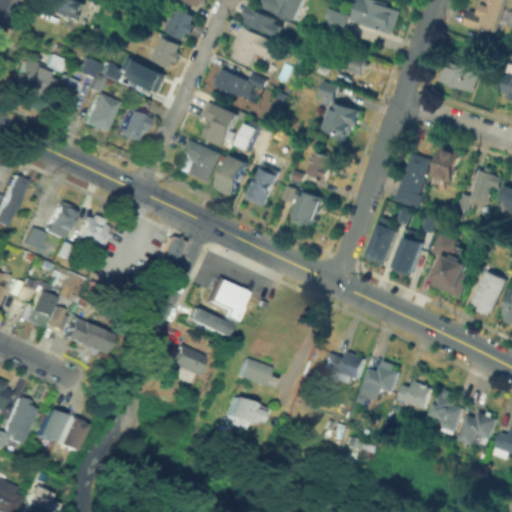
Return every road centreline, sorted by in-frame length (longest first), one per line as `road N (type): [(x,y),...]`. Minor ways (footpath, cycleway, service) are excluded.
road 1 (secondary): [(511,366),(205,222)]
road 2 (residential): [(334,282),(435,0)]
road 3 (secondary): [(205,222),(0,126)]
road 4 (residential): [(138,190),(222,7)]
road 5 (residential): [(145,450),(135,391),(164,314)]
